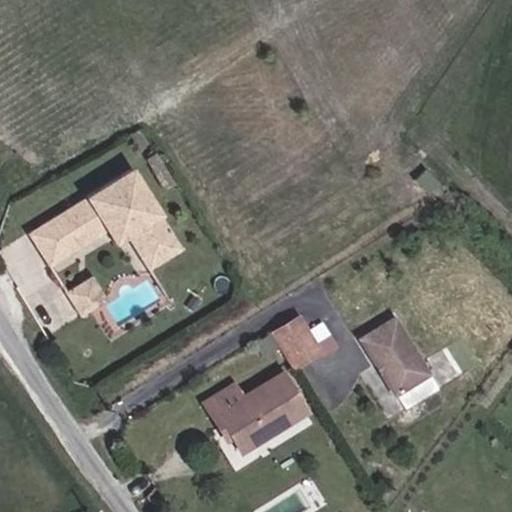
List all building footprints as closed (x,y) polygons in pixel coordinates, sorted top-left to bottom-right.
[(173,250),(121,171),(20,238),(41,271),(98,234),(110,225),(118,238),(140,272),(173,250)] [(118,238),(110,225),(98,234),(106,246),(118,238)] [(100,303),(85,281),(73,289),(87,311),(100,303)] [(87,311),(73,289),(59,298),(74,320),(87,311)] [(401,408),(440,386),(398,312),(359,334),(401,408)] [(327,340),(314,349),(296,321),(271,337),(293,371),(318,355),(321,359),(335,350),(327,340)] [(261,356),(275,347),(267,334),(253,344),(261,356)] [(230,438),(239,452),(282,426),(279,420),(302,406),(280,372),(241,397),(232,384),(201,403),(219,431),(225,428),(230,438)] [(279,420),(282,426),(305,412),(302,406),(279,420)] [(230,438),(225,428),(219,431),(225,441),(230,438)]
